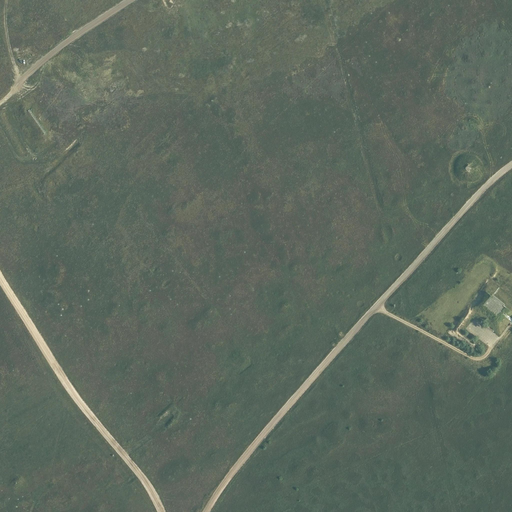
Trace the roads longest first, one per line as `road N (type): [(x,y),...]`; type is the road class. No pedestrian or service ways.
road 1 (track): [(208,511),(263,434),(377,307),(468,357),(489,349)]
road 2 (track): [(0,277),(123,457),(170,414)]
road 3 (track): [(377,307),(511,166)]
